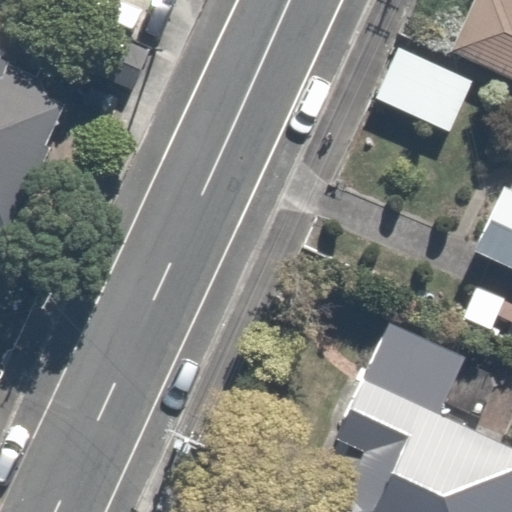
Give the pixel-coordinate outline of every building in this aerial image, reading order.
[(511,0),(461,0),(438,48),(511,82),(511,0)] [(478,83),(387,40),(361,96),(452,139),(478,83)] [(0,225),(5,228),(72,83),(0,49),(0,225)] [(511,161),(506,159),(497,179),(485,173),(453,241),(511,268),(511,161)] [(453,370),(462,353),(377,313),(322,429),(339,437),(322,474),(274,486),(280,511),(511,511),(511,447),(467,427),(486,386),(453,370)]
